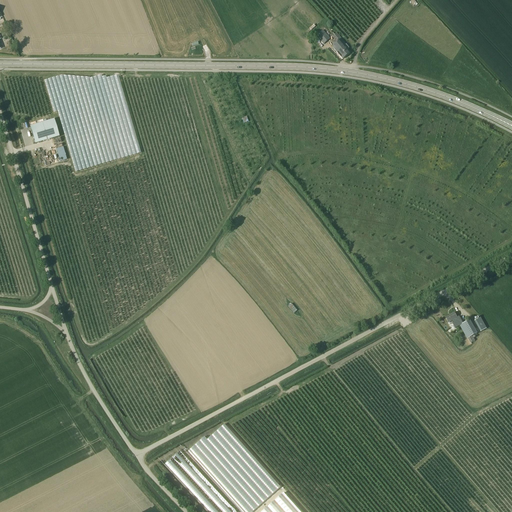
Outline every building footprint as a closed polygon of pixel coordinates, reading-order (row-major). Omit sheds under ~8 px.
[(326,42),(327,43),(330,40),(323,31),(316,36),(323,45),(326,42)] [(332,38),(336,42),(331,46),(333,48),(343,59),(350,53),(347,50),(349,48),(342,41),(336,33),(335,34),(332,37),(332,38)] [(59,141),(61,140),(60,137),(55,120),(30,127),(36,144),(58,138),(59,141)] [(56,149),(61,162),(68,159),(63,147),(56,149)] [(294,313),(298,311),(292,303),(288,306),(294,313)] [(457,328),(460,326),(460,327),(459,327),(461,330),(462,330),(467,339),(477,334),(470,320),(461,325),(455,313),(446,318),(448,323),(452,321),(453,323),(455,323),(457,328)] [(481,332),(486,329),(481,318),(475,321),(481,332)] [(240,511),(253,511),(281,487),(223,423),(188,454),(189,455),(183,449),(175,456),(181,463),(181,466),(179,468),(181,469),(178,471),(177,472),(188,485),(193,481),(193,485),(200,484),(210,495),(212,504),(215,503),(216,503),(217,505),(216,506),(217,508),(222,507),(224,509),(224,506),(229,505),(231,508),(231,505),(233,503),(240,511)] [(302,511),(285,492),(262,511),(302,511)]
